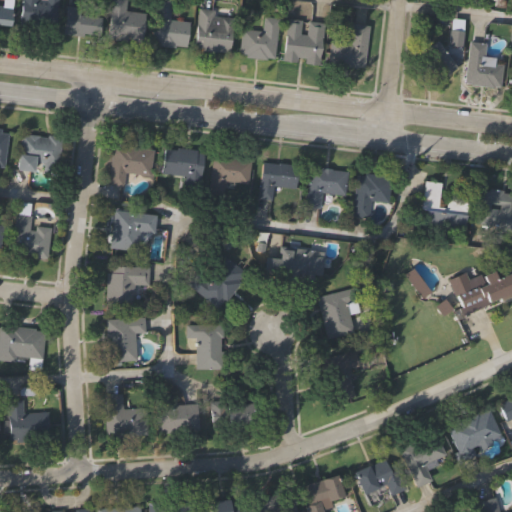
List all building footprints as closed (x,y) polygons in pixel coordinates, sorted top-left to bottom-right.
[(0,0),(10,0),(7,27),(0,26),(0,0)] [(56,0),(53,27),(17,23),(19,0),(56,0)] [(109,0),(124,0),(124,11),(144,13),(141,43),(105,39),(109,0)] [(187,22),(185,47),(149,44),(153,0),(169,0),(168,20),(187,22)] [(62,33),(65,6),(99,9),(96,36),(62,33)] [(231,18),(226,54),(192,50),(197,9),(223,12),(222,17),(231,18)] [(241,29),(260,32),(262,17),(278,19),(273,60),(238,56),(241,29)] [(460,47),(447,45),(450,18),(463,20),(460,47)] [(281,60),(286,21),(323,25),(318,64),(281,60)] [(328,40),(347,42),(349,25),(367,26),(363,67),(326,64),(328,40)] [(453,68),(437,80),(418,53),(434,42),(453,68)] [(467,42),(484,44),(482,56),(498,57),(495,88),(463,84),(467,42)] [(16,170),(19,134),(60,137),(58,167),(34,165),(34,172),(16,170)] [(107,185),(112,144),(153,149),(149,177),(125,174),(123,187),(107,185)] [(160,174),(164,147),(202,152),(199,178),(160,174)] [(223,186),(222,196),(207,194),(211,155),(249,159),(246,188),(223,186)] [(257,199),(260,162),(294,165),(292,189),(272,187),(271,201),(257,199)] [(320,193),(318,205),(305,203),(311,167),(346,173),(342,196),(320,193)] [(369,201),(367,219),(350,217),(356,173),(389,178),(386,203),(369,201)] [(465,201),(463,230),(419,226),(423,181),(441,183),(439,199),(465,201)] [(511,225),(511,232),(472,226),(478,188),(511,193),(511,225)] [(153,234),(139,233),(137,252),(108,249),(113,210),(155,215),(153,234)] [(13,215),(30,217),(29,227),(48,229),(46,258),(10,255),(13,215)] [(315,256),(321,257),(319,276),(313,275),(312,284),(275,279),(276,277),(261,275),(263,257),(278,259),(279,248),(316,252),(315,256)] [(219,309),(188,287),(213,251),(244,273),(219,309)] [(147,267),(146,285),(134,285),(133,307),(105,307),(106,266),(147,267)] [(465,272),(471,289),(485,283),(482,276),(492,272),(495,278),(511,271),(511,292),(486,302),(485,299),(459,309),(447,279),(465,272)] [(346,313),(351,334),(325,340),(315,298),(350,289),(355,311),(346,313)] [(143,333),(134,333),(134,361),(105,362),(104,319),(143,318),(143,333)] [(219,325),(219,369),(196,369),(196,339),(185,339),(185,325),(219,325)] [(13,355),(12,360),(0,358),(0,326),(42,330),(40,358),(13,355)] [(346,368),(352,397),(329,401),(320,358),(352,351),(355,366),(346,368)] [(145,436),(103,438),(101,396),(120,395),(121,408),(144,407),(145,436)] [(249,404),(251,425),(209,428),(207,400),(224,398),(224,406),(249,404)] [(21,412),(48,411),(49,431),(22,432),(22,441),(6,442),(4,400),(20,399),(21,412)] [(196,431),(155,434),(153,406),(194,403),(196,431)] [(447,425),(489,411),(498,437),(456,452),(447,425)] [(414,488),(429,482),(423,466),(444,458),(435,435),(398,450),(414,488)] [(398,466),(387,470),(383,460),(352,472),(361,495),(385,486),(389,496),(406,490),(398,466)] [(321,511),(304,511),(296,485),(335,474),(340,494),(327,498),(330,506),(321,509),(321,511)] [(290,490),(295,511),(241,511),(239,501),(290,490)] [(511,511),(481,511),(479,499),(494,496),(496,511),(502,511),(511,510),(511,511)] [(206,511),(206,499),(236,498),(236,511),(206,511)] [(147,511),(147,503),(191,502),(191,511),(147,511)]
